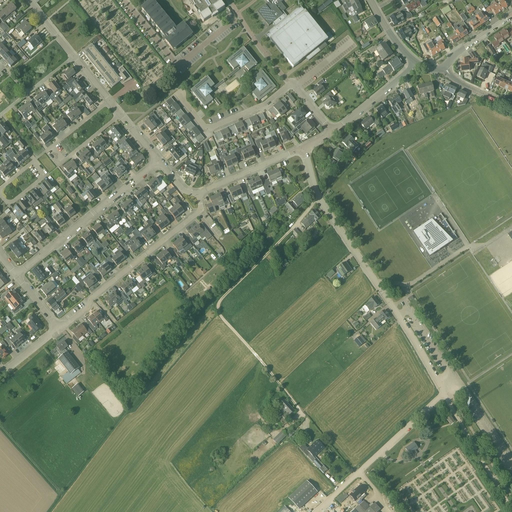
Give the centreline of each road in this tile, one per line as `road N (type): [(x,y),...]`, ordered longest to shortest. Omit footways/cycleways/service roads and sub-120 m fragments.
road 1 (residential): [(319,198),(217,304),(304,417)]
road 2 (residential): [(444,393),(319,198)]
road 3 (residential): [(58,328),(203,212),(200,193)]
road 4 (residential): [(17,275),(159,162)]
road 5 (unclassified): [(315,511),(444,393)]
road 6 (residential): [(110,99),(54,151),(65,159),(121,115)]
road 7 (residential): [(231,21),(176,64),(123,0)]
road 8 (residential): [(173,83),(204,127),(263,105),(290,84)]
road 9 (unclassified): [(511,510),(444,393)]
